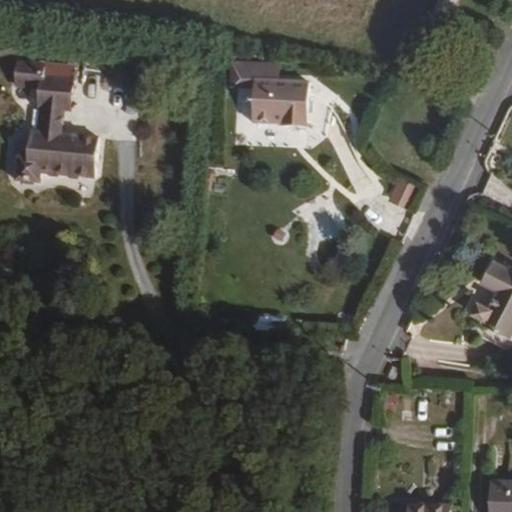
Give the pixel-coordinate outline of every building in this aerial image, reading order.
[(74,79),(44,76),(46,64),(18,61),(15,88),(39,91),(37,110),(39,110),(37,131),(32,131),(28,157),(17,155),(15,182),(42,184),(43,175),(96,180),(100,137),(64,133),(66,112),(72,112),(75,79),(74,79)] [(281,63),(232,62),(231,89),(256,89),(254,125),(282,125),(281,127),(309,129),(311,82),(280,80),(281,63)] [(44,76),(74,79),(75,66),(46,63),(46,64),(44,76)] [(420,188),(399,179),(389,201),(410,211),(420,188)] [(511,338),(511,336),(511,265),(509,267),(494,260),(482,284),(497,292),(489,306),(478,302),(472,315),(485,321),(483,325),(511,338)] [(399,370),(393,367),(388,378),(394,380),(399,370)] [(398,396),(386,395),(384,410),(396,412),(398,396)] [(511,511),(511,479),(492,479),(490,511),(511,511)] [(451,511),(451,503),(409,502),(408,511),(451,511)]
